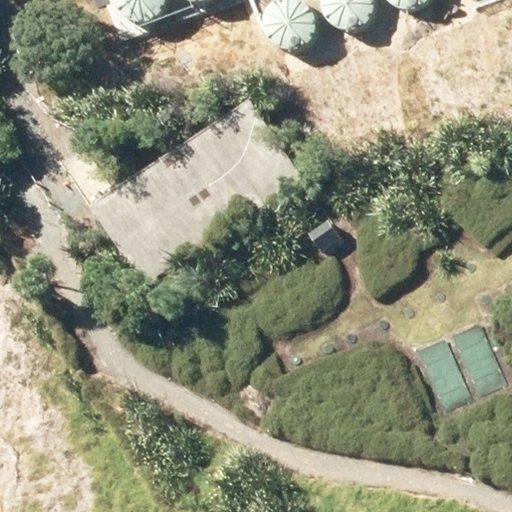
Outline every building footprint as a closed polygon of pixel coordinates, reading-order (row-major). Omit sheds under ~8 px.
[(286,0),(290,4),(298,8),(306,9),(314,8),(321,4),(324,0),(286,0)] [(222,49),(229,53),(238,54),(246,53),(253,49),(258,43),(261,35),(262,27),(259,19),(255,13),(248,8),(240,5),(232,5),(225,8),(219,13),(214,20),(213,28),(213,36),(217,43),(222,49)] [(88,198),(136,277),(308,174),(259,95),(88,198)] [(328,250),(346,239),(330,211),(312,221),(328,250)] [(485,321),(412,350),(439,416),(511,387),(485,321)]
